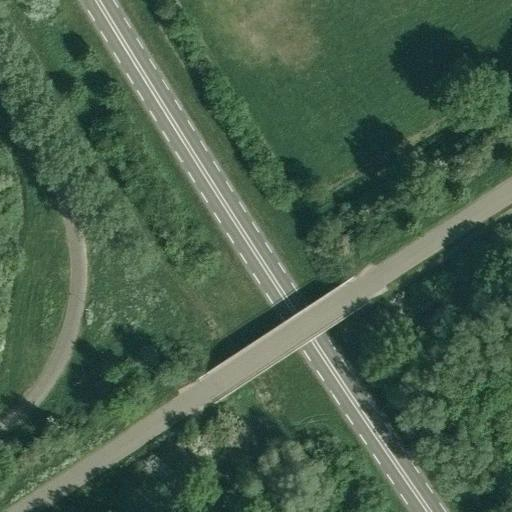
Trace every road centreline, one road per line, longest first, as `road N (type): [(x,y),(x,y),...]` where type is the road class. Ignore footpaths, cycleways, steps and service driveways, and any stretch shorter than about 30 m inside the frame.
road 1 (primary): [(97,0),(434,511)]
road 2 (unclassified): [(27,511),(511,190)]
road 3 (unclassified): [(0,435),(63,379),(84,343),(91,254),(82,219),(0,97)]
